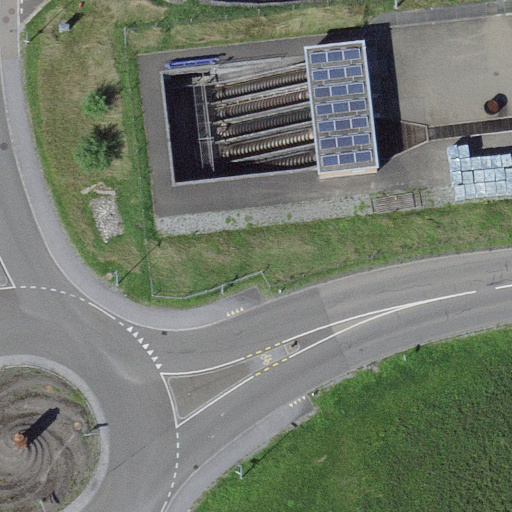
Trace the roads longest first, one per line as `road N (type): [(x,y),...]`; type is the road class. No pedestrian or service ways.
road 1 (tertiary): [(145,476),(370,316)]
road 2 (tertiary): [(370,316),(112,357)]
road 3 (tertiary): [(63,328),(0,198)]
road 4 (tertiary): [(370,316),(511,287)]
road 5 (tertiary): [(145,476),(144,412),(112,357)]
